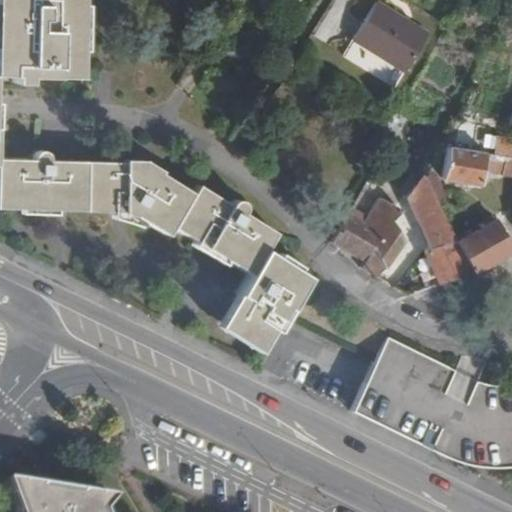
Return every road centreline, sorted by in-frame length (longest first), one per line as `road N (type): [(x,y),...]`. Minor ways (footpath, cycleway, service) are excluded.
road 1 (residential): [(511,343),(446,333),(388,307),(341,274),(280,202),(167,130),(120,114),(0,103)]
road 2 (secondary): [(482,511),(152,339),(0,271)]
road 3 (secondary): [(146,380),(386,511)]
road 4 (residential): [(8,409),(70,375),(146,380)]
road 5 (secondary): [(31,325),(146,380)]
